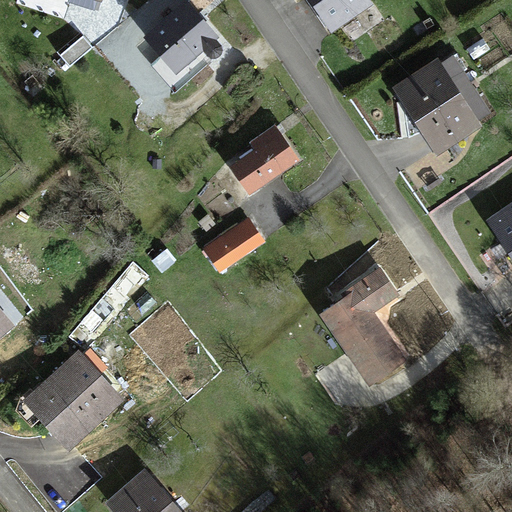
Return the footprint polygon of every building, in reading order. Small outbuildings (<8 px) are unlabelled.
[(368,0),(314,0),(318,4),(334,28),(370,3),(368,0)] [(208,47),(217,38),(219,36),(205,20),(189,3),(150,37),(161,49),(180,71),(182,69),(208,47)] [(223,45),(217,38),(208,47),(213,53),(219,53),(223,45)] [(213,53),(208,47),(182,69),(187,75),(213,53)] [(180,71),(161,49),(151,57),(176,85),(187,75),(182,69),(180,71)] [(454,55),(438,65),(476,122),(492,112),(454,55)] [(434,124),(446,142),(476,122),(438,65),(402,89),(419,115),(428,128),(434,124)] [(440,146),(446,142),(434,124),(428,128),(440,146)] [(280,128),(268,136),(272,142),(284,134),(280,128)] [(251,157),(252,159),(266,180),(267,181),(301,157),(293,147),(284,134),(272,142),(268,136),(258,143),(263,149),(251,157)] [(252,159),(242,167),(256,187),(266,180),(252,159)] [(256,187),(242,167),(228,176),(242,196),(256,187)] [(511,209),(496,221),(511,244),(511,209)] [(232,241),(255,226),(257,225),(253,218),(227,235),(232,241)] [(241,257),(265,241),(255,226),(232,241),(231,242),(241,257)] [(354,297),(329,315),(375,381),(406,359),(384,328),(372,311),(398,292),(383,271),(351,294),(354,297)] [(0,307),(0,333),(13,324),(0,307)] [(84,356),(41,395),(62,419),(56,424),(73,442),(122,398),(84,356)] [(62,419),(41,395),(35,400),(48,415),(56,424),(62,419)] [(178,511),(150,477),(118,503),(125,511),(178,511)]
